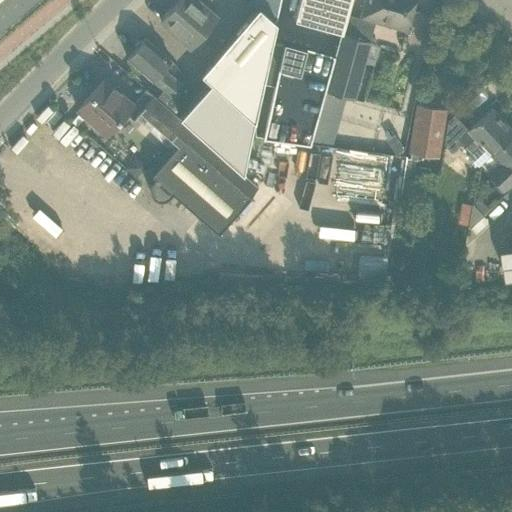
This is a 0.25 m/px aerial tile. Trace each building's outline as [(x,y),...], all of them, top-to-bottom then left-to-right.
[(190,45),(216,15),(198,0),(176,0),(159,19),(190,45)] [(298,0),(294,17),(341,30),(349,0),(298,0)] [(364,0),(359,18),(405,31),(413,0),(364,0)] [(254,120),(276,21),(258,6),(201,72),(208,79),(254,120)] [(370,41),(340,33),(325,91),(354,99),(370,41)] [(272,82),(261,134),(308,140),(333,51),(282,36),(282,38),(272,36),(263,80),(272,82)] [(144,37),(126,57),(141,71),(163,90),(156,98),(174,113),(187,98),(177,90),(182,84),(164,69),(171,61),(159,50),(144,37)] [(132,104),(103,79),(77,109),(106,134),(132,104)] [(189,100),(176,115),(191,129),(242,173),(254,120),(208,79),(189,100)] [(132,104),(170,137),(177,144),(191,129),(176,115),(156,98),(145,88),(132,104)] [(436,156),(443,111),(418,106),(410,152),(436,156)] [(478,165),(490,154),(511,132),(511,130),(490,107),(457,138),(470,152),(468,155),(468,159),(473,165),(478,165)] [(217,232),(256,186),(242,173),(191,129),(177,144),(151,174),(157,179),(156,180),(155,182),(155,183),(155,185),(155,187),(155,188),(156,190),(157,191),(158,193),(159,194),(161,194),(163,195),(164,195),(166,195),(167,194),(169,194),(170,193),(171,192),(217,232)] [(511,174),(511,132),(490,154),(498,162),(487,173),(503,190),(511,181),(511,174)] [(469,225),(469,226),(470,228),(484,214),(475,205),(473,203),(473,204),(469,225)] [(511,246),(503,247),(505,263),(507,279),(511,278),(511,246)]
